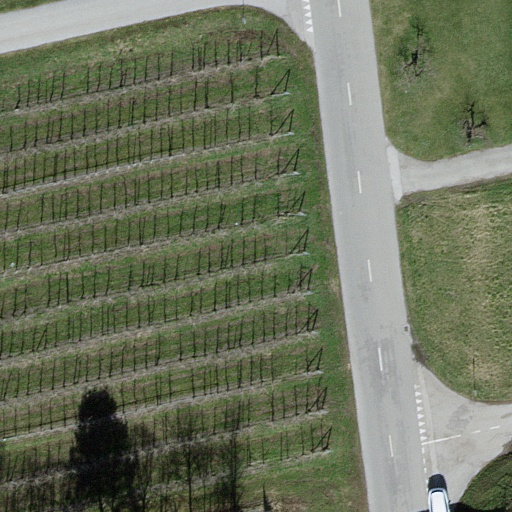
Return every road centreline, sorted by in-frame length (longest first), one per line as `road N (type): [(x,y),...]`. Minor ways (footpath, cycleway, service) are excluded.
road 1 (unclassified): [(399,511),(329,0)]
road 2 (unclassified): [(187,0),(0,34)]
road 3 (unknown): [(355,188),(511,157)]
